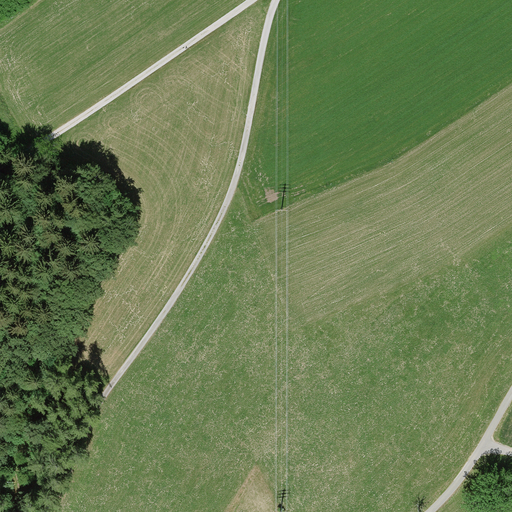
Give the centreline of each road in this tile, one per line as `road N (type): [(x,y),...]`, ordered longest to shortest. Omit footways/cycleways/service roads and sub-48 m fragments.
road 1 (track): [(276,0),(235,186),(218,224),(103,397),(45,511)]
road 2 (track): [(251,0),(0,166)]
road 3 (track): [(511,393),(466,471),(429,511)]
